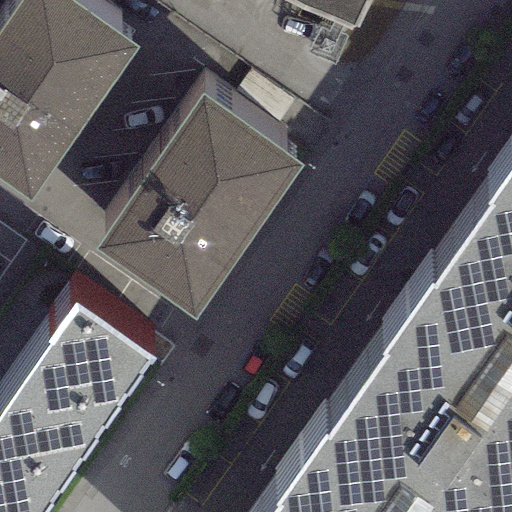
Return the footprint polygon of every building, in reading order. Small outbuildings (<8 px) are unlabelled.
[(66,0),(20,0),(0,29),(0,180),(28,200),(135,48),(66,0)] [(286,0),(353,31),(367,0),(286,0)] [(302,167),(200,96),(92,251),(193,321),(302,167)] [(511,171),(431,286),(511,343),(511,171)] [(426,511),(511,511),(511,343),(431,286),(322,439),(426,511)] [(0,511),(46,511),(153,360),(76,306),(0,413),(0,511)] [(426,511),(322,439),(270,511),(426,511)]
